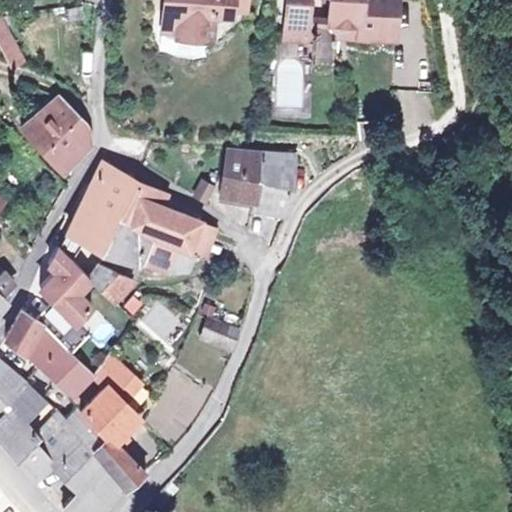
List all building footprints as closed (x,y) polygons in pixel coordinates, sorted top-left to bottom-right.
[(231,3),(230,0),(162,0),(162,4),(177,5),(175,25),(175,30),(210,33),(212,8),(230,9),(231,3)] [(365,33),(367,2),(397,4),(396,0),(285,0),(283,32),(305,34),(307,0),(327,0),(327,16),(337,27),(337,31),(365,33)] [(365,33),(395,35),(397,4),(367,2),(365,33)] [(162,4),(160,24),(175,25),(177,5),(162,4)] [(22,55),(1,12),(0,12),(0,40),(10,60),(22,55)] [(84,144),(86,140),(87,127),(73,110),(55,91),(21,122),(61,167),(84,144)] [(252,194),(251,202),(286,207),(296,150),(230,143),(221,190),(252,194)] [(147,157),(152,148),(147,145),(143,154),(147,157)] [(97,240),(105,243),(119,212),(118,212),(134,176),(100,157),(64,229),(94,246),(97,240)] [(165,188),(134,176),(118,212),(119,212),(156,230),(145,257),(166,264),(177,240),(185,243),(188,244),(198,216),(184,209),(162,198),(165,188)] [(204,194),(211,181),(203,178),(197,190),(204,194)] [(119,212),(105,243),(145,257),(156,230),(119,212)] [(213,226),(198,216),(188,244),(190,245),(200,250),(213,226)] [(35,314),(68,345),(86,329),(73,314),(89,298),(77,285),(91,272),(58,238),(45,258),(53,265),(37,281),(50,295),(32,311),(35,314)] [(190,245),(188,244),(185,243),(177,240),(166,264),(184,260),(187,252),(190,245)] [(129,274),(97,259),(91,272),(112,294),(129,274)] [(0,287),(8,279),(11,274),(0,264),(0,287)] [(1,334),(18,348),(35,314),(32,311),(20,299),(1,334)] [(203,330),(230,340),(236,324),(209,313),(203,330)] [(79,392),(97,372),(91,367),(68,345),(35,314),(18,348),(32,356),(57,374),(79,392)] [(79,405),(107,428),(112,432),(122,422),(135,410),(121,395),(138,375),(108,346),(91,367),(97,372),(100,374),(103,377),(81,403),(79,405)] [(49,455),(54,459),(85,428),(57,407),(38,427),(25,415),(43,395),(0,362),(0,433),(33,471),(49,455)] [(85,428),(97,439),(107,428),(79,405),(81,403),(78,400),(71,393),(57,407),(85,428)] [(122,422),(112,432),(118,438),(128,428),(122,422)] [(54,459),(78,482),(101,456),(91,446),(97,439),(85,428),(54,459)] [(101,456),(78,482),(70,490),(93,509),(104,500),(102,497),(144,464),(118,438),(112,432),(107,428),(97,439),(91,446),(101,456)] [(90,511),(93,509),(70,490),(61,500),(75,511),(90,511)]
